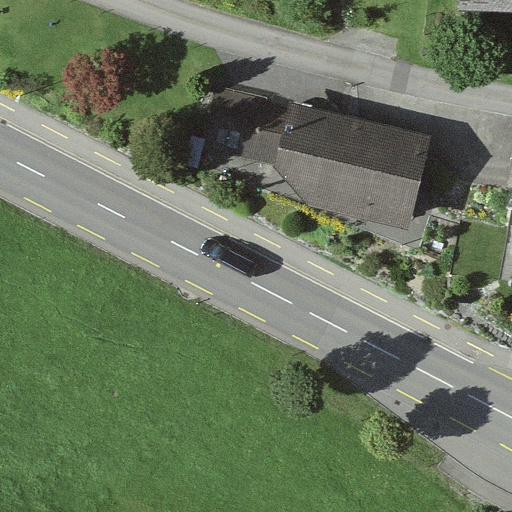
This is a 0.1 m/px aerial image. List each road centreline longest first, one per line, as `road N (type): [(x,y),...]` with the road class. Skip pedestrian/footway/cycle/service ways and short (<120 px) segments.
road 1 (secondary): [(511,418),(0,153)]
road 2 (residential): [(135,0),(248,41),(511,102)]
